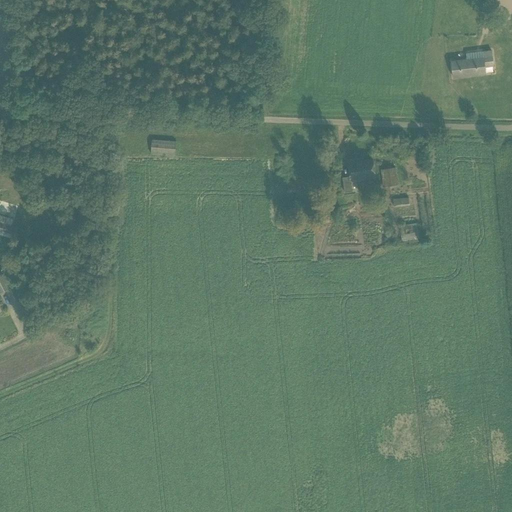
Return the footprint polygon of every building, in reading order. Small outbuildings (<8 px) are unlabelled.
[(466,61),(451,63),(453,78),(485,74),(484,67),(493,66),(492,56),(491,52),(481,53),(482,59),(466,61)] [(152,140),(151,154),(175,156),(176,142),(152,140)] [(350,177),(342,178),(344,193),(352,191),(351,180),(375,176),(372,159),(356,162),(356,159),(347,160),(350,177)] [(381,170),(382,180),(384,187),(398,185),(395,168),(381,170)] [(392,199),(393,208),(409,206),(408,198),(392,199)] [(0,230),(16,235),(18,228),(16,227),(9,225),(0,222),(0,230)] [(399,226),(402,242),(419,239),(416,223),(399,226)] [(0,275),(0,292),(9,288),(9,286),(14,284),(6,268),(0,271),(2,274),(0,275)]
